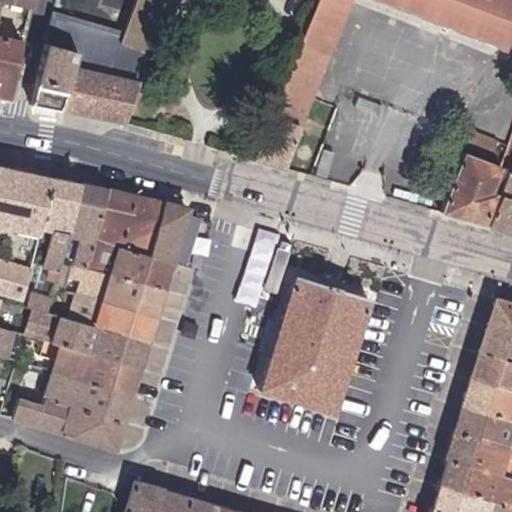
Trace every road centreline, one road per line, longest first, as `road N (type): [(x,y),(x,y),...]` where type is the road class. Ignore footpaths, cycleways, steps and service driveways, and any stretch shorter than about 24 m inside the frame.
road 1 (residential): [(196,427),(368,478),(440,240)]
road 2 (secondary): [(15,130),(263,191)]
road 3 (residential): [(263,191),(196,427)]
road 4 (secondary): [(263,191),(440,240)]
road 5 (residential): [(47,0),(15,130)]
road 6 (residential): [(0,426),(120,462)]
